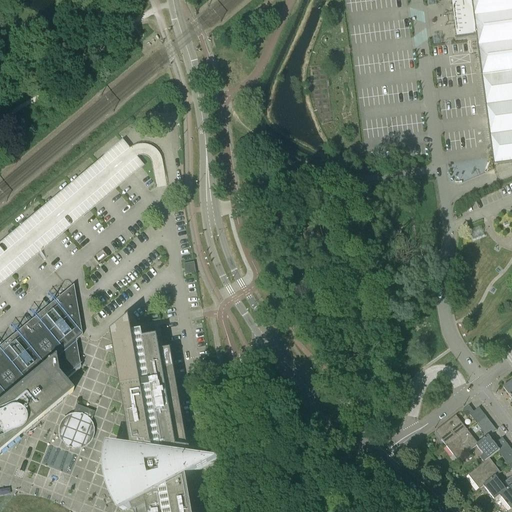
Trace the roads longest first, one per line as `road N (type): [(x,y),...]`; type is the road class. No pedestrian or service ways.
road 1 (tertiary): [(205,142),(203,210),(219,270),(247,319),(271,338)]
road 2 (tertiary): [(271,338),(227,254),(205,142)]
road 3 (tertiary): [(377,460),(317,404),(271,338)]
road 4 (unclassified): [(249,354),(237,378),(259,511)]
road 5 (residential): [(199,101),(225,101),(255,77),(290,0)]
road 6 (residential): [(377,460),(478,386)]
